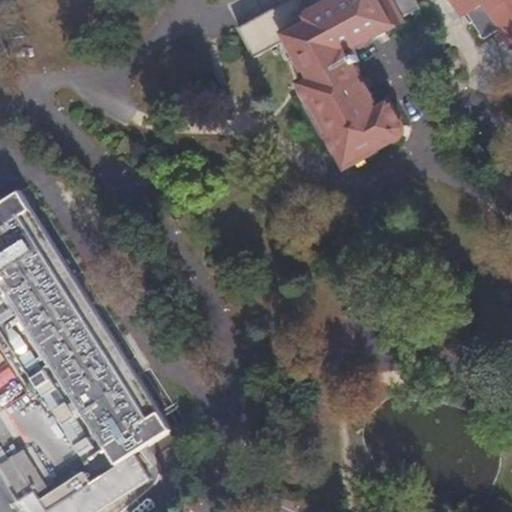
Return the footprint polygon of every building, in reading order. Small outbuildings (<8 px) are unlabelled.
[(293,0),(240,29),(256,58),(289,40),(310,77),(301,83),(346,166),(399,137),(402,134),(403,131),(403,129),(403,126),(389,99),(378,105),(355,62),(360,60),(356,54),(352,56),(348,49),(401,20),(390,0),(293,0)] [(511,0),(450,0),(459,13),(462,12),(467,20),(469,19),(480,36),(497,24),(510,44),(511,41),(511,0)] [(172,428),(20,191),(0,203),(0,277),(118,463),(172,428)] [(1,465),(22,498),(34,491),(35,492),(47,484),(25,450),(1,465)] [(34,491),(22,498),(30,511),(97,511),(151,478),(136,454),(47,510),(35,492),(34,491)]
